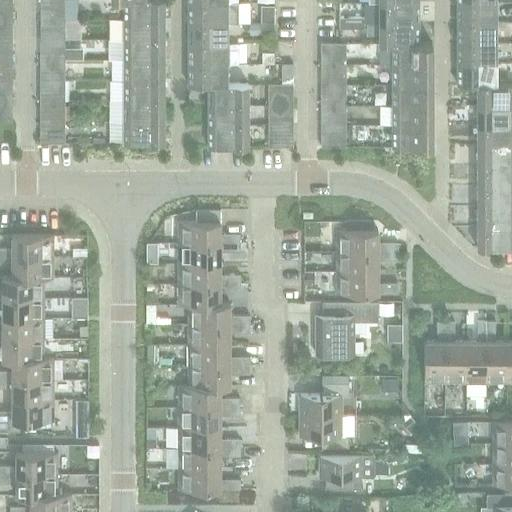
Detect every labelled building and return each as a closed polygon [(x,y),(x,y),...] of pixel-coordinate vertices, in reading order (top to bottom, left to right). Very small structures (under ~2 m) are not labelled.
[(123,0),(123,17),(163,17),(163,0),(123,0)] [(497,20),(497,0),(493,0),(456,0),(456,20),(497,20)] [(238,1),(228,1),(187,1),(187,21),(228,21),(238,21),(238,1)] [(378,21),(418,21),(418,1),(378,1),(378,21)] [(0,11),(0,22),(12,23),(12,12),(0,11)] [(39,23),(52,23),(52,12),(39,12),(39,23)] [(52,12),(52,23),(64,23),(64,12),(52,12)] [(351,26),(351,15),(339,15),(339,26),(351,26)] [(351,15),(351,26),(364,26),(364,15),(351,15)] [(123,38),(163,37),(163,17),(123,17),(123,38)] [(497,41),(497,20),(456,20),(456,41),(497,41)] [(187,41),(227,41),(228,21),(187,21),(187,41)] [(418,42),(418,41),(418,21),(378,21),(378,42),(379,42),(391,42),(418,42)] [(123,58),(163,58),(163,37),(123,38),(123,58)] [(187,62),(227,62),(227,41),(187,41),(187,62)] [(379,62),(391,62),(431,62),(431,41),(418,41),(418,42),(391,42),(379,42),(379,62)] [(497,61),(497,41),(456,41),(456,61),(497,61)] [(261,61),(273,61),(273,50),(261,50),(261,61)] [(0,52),(0,63),(12,63),(12,52),(0,52)] [(39,63),(52,63),(52,52),(39,52),(39,63)] [(52,52),(52,63),(64,63),(64,52),(52,52)] [(320,68),(333,68),(333,57),(320,57),(320,68)] [(333,57),(333,68),(345,68),(345,57),(333,57)] [(123,78),(163,78),(163,58),(123,58),(123,78)] [(497,82),(497,81),(497,61),(456,61),(456,83),(476,82),(497,82)] [(228,82),(227,82),(227,62),(187,62),(187,83),(207,83),(207,82),(228,82)] [(391,83),(431,83),(431,62),(391,62),(391,83)] [(123,99),(163,99),(163,78),(123,78),(123,99)] [(476,103),(511,102),(511,81),(497,81),(497,82),(476,82),(476,103)] [(207,103),(247,103),(247,82),(227,82),(228,82),(207,82),(207,83),(207,103)] [(391,103),(432,103),(431,83),(391,83),(391,103)] [(0,93),(0,104),(12,104),(12,93),(0,93)] [(39,104),(52,104),(52,93),(39,93),(39,104)] [(52,93),(52,104),(64,104),(64,93),(52,93)] [(268,109),(280,109),(280,98),(268,98),(268,109)] [(280,98),(280,109),(293,109),(293,98),(280,98)] [(320,109),(333,109),(333,98),(320,98),(320,109)] [(333,98),(333,109),(345,109),(345,98),(333,98)] [(123,119),(163,119),(163,99),(123,99),(123,119)] [(476,123),(511,122),(511,102),(476,103),(476,123)] [(207,124),(247,124),(247,103),(207,103),(207,124)] [(391,124),(432,123),(432,103),(391,103),(391,124)] [(163,119),(123,119),(123,140),(163,140),(163,119)] [(476,143),(511,143),(511,122),(476,123),(476,143)] [(432,123),(391,124),(391,145),(432,145),(432,123)] [(247,124),(207,124),(207,145),(247,145),(247,124)] [(41,140),(52,140),(52,129),(39,129),(39,140),(41,140)] [(321,145),(333,145),(333,133),(320,134),(321,145)] [(280,145),(292,145),(292,134),(280,134),(280,145)] [(476,164),(511,163),(511,143),(476,143),(476,164)] [(476,184),(511,184),(511,163),(476,164),(476,184)] [(476,205),(511,204),(511,184),(476,184),(476,205)] [(476,225),(511,224),(511,204),(476,205),(476,225)] [(219,235),(219,232),(219,219),(177,219),(177,241),(239,241),(239,232),(222,232),(222,235),(219,235)] [(511,246),(511,224),(476,225),(476,246),(511,246)] [(377,243),(377,240),(377,228),(335,228),(335,249),(397,249),(397,240),(380,240),(380,243),(377,243)] [(8,249),(8,246),(0,245),(0,254),(53,255),(53,233),(11,233),(11,249),(8,249)] [(222,246),(222,249),(239,249),(239,241),(177,241),(177,261),(219,261),(219,246),(222,246)] [(380,255),(380,258),(397,258),(397,249),(335,249),(335,270),(377,269),(377,255),(380,255)] [(11,260),(11,263),(11,274),(11,275),(44,275),(44,276),(53,276),(53,255),(0,254),(0,263),(8,263),(8,260),(11,260)] [(219,276),(219,273),(219,261),(177,261),(177,281),(239,281),(239,273),(222,273),(222,276),(219,276)] [(377,284),(377,281),(377,269),(335,270),(335,291),(397,291),(397,281),(380,281),(380,284),(377,284)] [(0,289),(0,295),(44,295),(44,276),(44,275),(11,275),(11,274),(1,274),(1,290),(0,289)] [(222,287),(222,290),(239,290),(239,281),(177,281),(177,303),(186,303),(186,302),(219,302),(219,301),(219,287),(222,287)] [(0,301),(1,301),(1,304),(1,316),(44,316),(44,295),(0,295),(0,301)] [(315,351),(353,351),(353,319),(377,319),(377,300),(323,299),(323,313),(315,313),(315,351)] [(229,317),(229,314),(229,301),(219,301),(219,302),(186,302),(186,303),(186,322),(249,322),(249,314),(232,314),(232,317),(229,317)] [(0,330),(0,336),(44,336),(44,316),(1,316),(1,331),(0,330)] [(439,339),(436,339),(423,339),(423,381),(445,381),(445,319),(436,319),(436,336),(439,336),(439,339)] [(451,336),(454,336),(454,319),(445,319),(445,381),(465,381),(465,339),(451,339),(451,336)] [(480,339),(477,339),(465,339),(465,381),(486,381),(486,319),(477,319),(477,336),(480,336),(480,339)] [(491,336),(494,336),(494,319),(486,319),(486,381),(506,381),(506,339),(491,339),(491,336)] [(232,328),(232,331),(249,331),(249,322),(186,322),(186,343),(229,343),(229,328),(232,328)] [(0,341),(1,342),(1,345),(1,358),(11,358),(11,357),(44,357),(44,356),(44,336),(0,336),(0,341)] [(229,357),(229,354),(229,343),(186,343),(187,363),(249,363),(249,354),(232,354),(232,357),(229,357)] [(8,371),(8,368),(0,368),(0,377),(53,377),(53,355),(44,356),(44,357),(11,357),(11,358),(11,371),(8,371)] [(232,369),(232,372),(249,372),(249,363),(187,363),(187,383),(187,384),(219,384),(219,385),(229,384),(229,369),(232,369)] [(11,383),(11,386),(11,397),(53,397),(53,377),(0,377),(0,385),(8,386),(8,383),(11,383)] [(299,413),(340,413),(340,393),(348,393),(348,381),(321,381),(321,392),(299,392),(299,413)] [(219,396),(219,385),(219,384),(187,384),(187,383),(177,383),(177,405),(239,405),(239,396),(222,396),(222,399),(219,399),(219,396)] [(8,412),(8,409),(0,409),(0,418),(53,419),(53,397),(11,397),(11,412),(8,412)] [(222,410),(222,413),(239,413),(239,405),(177,405),(177,425),(219,425),(219,410),(222,410)] [(340,413),(299,413),(299,434),(321,434),(321,446),(348,446),(348,433),(340,433),(340,413)] [(511,419),(491,420),(491,441),(511,441),(511,419)] [(219,440),(219,437),(219,425),(177,425),(177,446),(239,445),(239,437),(222,437),(222,440),(219,440)] [(511,441),(491,441),(491,462),(511,461),(511,441)] [(222,451),(222,454),(239,454),(239,445),(177,446),(177,466),(219,466),(219,451),(222,451)] [(12,467),(12,464),(0,463),(0,472),(57,472),(57,451),(15,451),(15,467),(12,467)] [(359,487),(359,475),(360,475),(360,474),(372,474),(372,453),(319,453),(319,475),(324,475),(324,487),(359,487)] [(511,461),(491,462),(491,483),(511,483),(511,461)] [(219,481),(219,478),(219,466),(177,466),(177,488),(239,487),(239,478),(222,478),(222,481),(219,481)] [(15,478),(15,481),(15,494),(29,494),(29,493),(57,493),(57,492),(57,472),(0,472),(0,480),(12,481),(12,478),(15,478)] [(493,511),(511,511),(511,491),(502,492),(502,503),(493,503),(493,511)] [(26,507),(26,504),(9,504),(9,511),(71,511),(72,492),(57,492),(57,493),(29,493),(29,494),(29,507),(26,507)]
